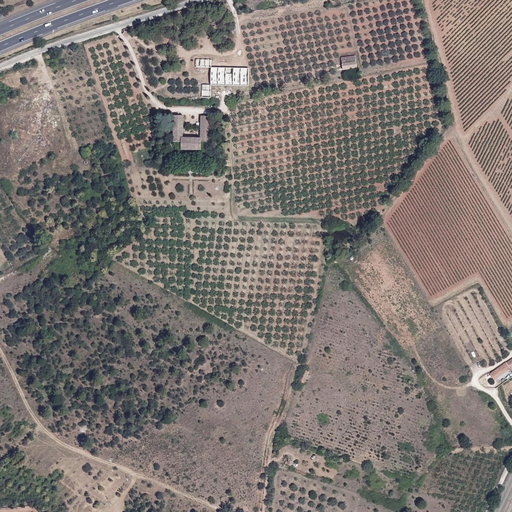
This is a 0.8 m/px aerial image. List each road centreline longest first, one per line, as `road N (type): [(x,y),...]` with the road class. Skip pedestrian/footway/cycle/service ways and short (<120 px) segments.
road 1 (unclassified): [(192,0),(0,68)]
road 2 (track): [(115,25),(147,92),(164,107),(213,110),(224,89)]
road 3 (track): [(224,97),(363,72)]
road 4 (motorway): [(0,46),(122,0)]
road 5 (unknown): [(262,511),(269,437),(288,397)]
